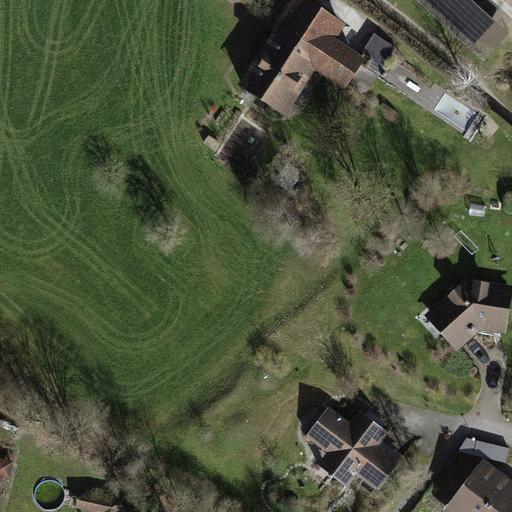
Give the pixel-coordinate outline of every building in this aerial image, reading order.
[(302,0),(301,0),(276,39),(315,63),(366,96),(378,76),(358,63),(328,43),(340,24),(302,0)] [(497,39),(454,0),(425,0),(483,53),(497,39)] [(396,49),(375,35),(358,63),(378,76),(396,49)] [(283,113),(315,63),(276,39),(244,88),(283,113)] [(457,351),(482,329),(505,334),(511,296),(511,285),(465,278),(424,315),(457,351)] [(349,422),(330,406),(308,432),(331,451),(322,462),(349,485),(360,471),(380,488),(402,462),(383,446),(391,436),(359,410),(349,422)] [(506,461),(509,449),(468,440),(465,452),(506,461)] [(511,511),(511,482),(481,458),(444,504),(454,511),(511,511)] [(125,511),(119,492),(95,488),(78,498),(77,508),(91,511),(125,511)]
